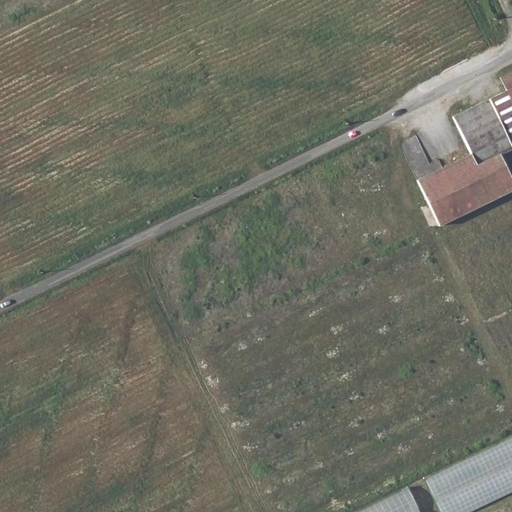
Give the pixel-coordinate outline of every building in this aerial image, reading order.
[(442,166),(416,179),(438,225),(511,189),(511,182),(508,175),(511,173),(502,153),(511,147),(511,70),(499,77),(505,90),(452,116),(470,153),(442,166)] [(382,137),(348,151),(353,164),(387,150),(382,137)] [(377,158),(325,180),(335,203),(387,181),(377,158)] [(208,355),(273,511),(321,511),(511,433),(511,431),(456,296),(360,336),(361,337),(351,341),(343,322),(443,280),(435,261),(208,355)] [(441,511),(463,511),(511,492),(511,439),(426,474),(441,511)] [(420,511),(412,489),(355,511),(420,511)]
